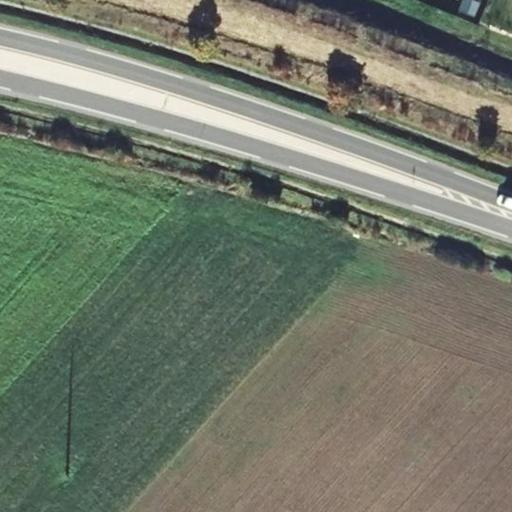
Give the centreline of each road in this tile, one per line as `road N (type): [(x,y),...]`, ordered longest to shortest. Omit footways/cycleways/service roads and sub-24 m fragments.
road 1 (secondary): [(511,210),(323,130),(0,37)]
road 2 (secondary): [(0,78),(511,222)]
